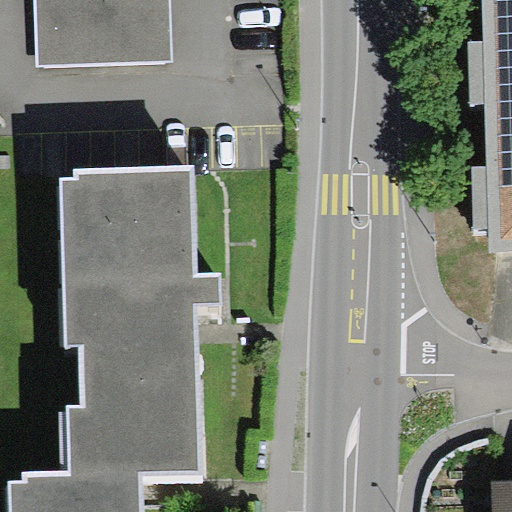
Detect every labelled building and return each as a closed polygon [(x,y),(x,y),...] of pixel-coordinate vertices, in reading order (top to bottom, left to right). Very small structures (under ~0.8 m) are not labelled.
[(162,0),(31,0),(34,72),(165,67),(162,0)] [(511,0),(465,0),(470,272),(511,271),(511,0)] [(58,421),(60,492),(133,491),(188,490),(185,323),(213,322),(212,292),(184,292),(182,188),(52,190),(56,362),(75,362),(76,421),(58,421)] [(511,511),(511,482),(496,483),(497,511),(511,511)] [(133,511),(133,491),(60,492),(4,494),(3,511),(133,511)]
